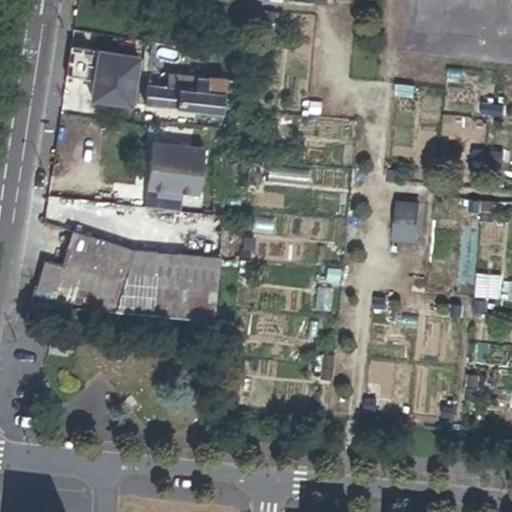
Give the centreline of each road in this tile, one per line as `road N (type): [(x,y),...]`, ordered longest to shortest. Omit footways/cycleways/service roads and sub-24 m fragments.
road 1 (residential): [(272,480),(0,454)]
road 2 (tertiary): [(34,0),(0,263)]
road 3 (residential): [(511,502),(272,480)]
